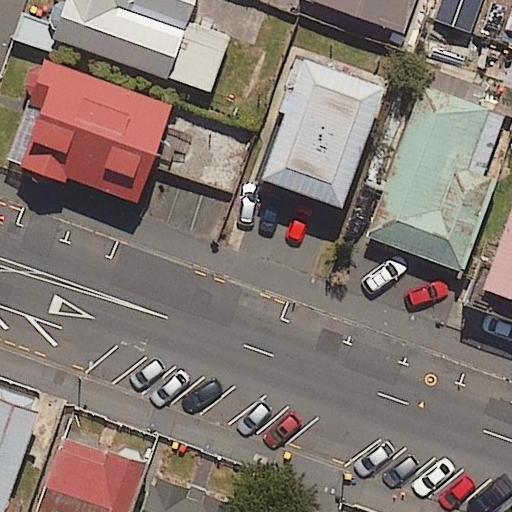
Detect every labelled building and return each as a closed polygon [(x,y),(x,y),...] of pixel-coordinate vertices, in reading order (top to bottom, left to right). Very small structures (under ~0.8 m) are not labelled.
[(21,9),(11,37),(47,49),(52,34),(206,87),(225,33),(183,18),(188,0),(61,0),(55,20),(21,9)] [(305,0),(399,32),(410,0),(305,0)] [(172,102),(33,53),(0,149),(0,155),(137,203),(172,102)] [(378,84),(299,56),(257,172),(336,201),(378,84)] [(511,121),(511,117),(420,83),(364,232),(458,267),(511,121)] [(511,187),(471,302),(511,316),(511,187)] [(0,504),(36,402),(0,389),(0,504)] [(123,511),(140,461),(61,436),(35,511),(123,511)] [(231,511),(235,503),(154,477),(142,511),(231,511)]
